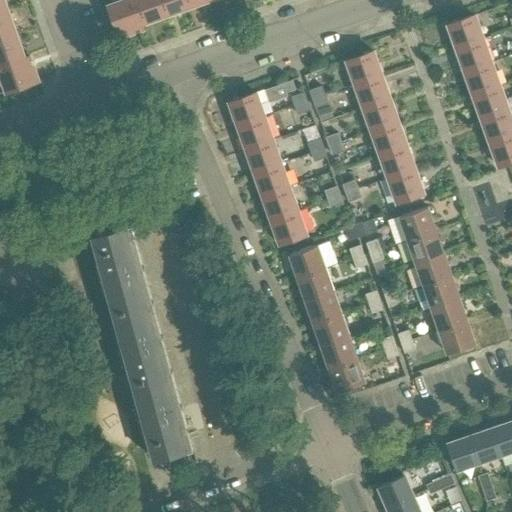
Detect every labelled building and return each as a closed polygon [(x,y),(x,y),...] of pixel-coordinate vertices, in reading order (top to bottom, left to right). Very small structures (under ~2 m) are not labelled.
[(0,0),(0,14),(8,11),(4,0),(0,0)] [(119,36),(143,28),(133,0),(123,0),(109,5),(119,36)] [(142,22),(164,15),(159,0),(133,0),(143,28),(144,28),(142,22)] [(159,0),(164,15),(187,6),(185,0),(159,0)] [(0,40),(17,35),(8,11),(0,14),(0,40)] [(474,15),(449,24),(453,36),(449,37),(453,47),(456,45),(457,48),(483,39),(474,15)] [(17,35),(0,40),(0,66),(30,56),(25,58),(17,35)] [(465,72),(491,62),(483,39),(457,48),(465,72)] [(372,51),(347,60),(356,83),(381,74),(380,73),(384,71),(381,62),(381,61),(377,63),(372,51)] [(30,56),(0,66),(0,70),(7,92),(38,81),(30,56)] [(491,62),(465,72),(474,95),(500,86),(491,62)] [(364,107),(389,98),(381,74),(356,83),(364,107)] [(287,95),(286,91),(296,88),(293,80),(266,90),(270,101),(287,95)] [(313,99),(325,94),(322,86),(310,90),(313,99)] [(482,118),(508,109),(500,86),(474,95),(482,118)] [(237,122),(238,125),(265,116),(256,92),(230,102),(234,114),(231,115),(234,123),(237,122)] [(295,105),(307,101),(304,92),(292,97),(295,105)] [(325,94),(313,99),(316,107),(328,103),(325,94)] [(389,98),(364,107),(372,130),(397,121),(389,98)] [(307,101),(295,105),(298,113),(310,109),(307,101)] [(511,119),(508,109),(482,118),(490,142),(511,133),(511,119)] [(246,148),(273,139),(265,116),(238,125),(246,148)] [(381,154),(406,145),(397,121),(372,130),(381,154)] [(330,145),(342,141),(339,132),(327,137),(330,145)] [(511,133),(490,142),(494,153),(491,154),(494,164),(498,162),(499,166),(511,160),(511,133)] [(273,139),(246,148),(255,171),(281,162),(273,139)] [(312,152),(324,147),(321,139),(309,143),(312,152)] [(342,141),(330,145),(333,154),(345,150),(342,141)] [(406,145),(381,154),(389,177),(414,168),(406,145)] [(324,147),(312,152),(315,160),(327,156),(324,147)] [(263,195),(290,186),(281,162),(255,171),(263,195)] [(414,168),(389,177),(398,201),(423,192),(414,168)] [(347,192),(359,188),(356,179),(343,184),(347,192)] [(290,186),(263,195),(271,218),(298,209),(290,186)] [(329,198),(341,194),(338,186),(326,190),(329,198)] [(359,188),(347,192),(350,200),(362,196),(359,188)] [(341,194),(329,198),(332,207),(344,203),(341,194)] [(407,238),(436,228),(428,205),(399,215),(407,238)] [(276,240),(279,239),(280,243),(306,234),(298,209),(271,218),(276,231),(273,232),(276,240)] [(0,248),(12,245),(0,211),(0,248)] [(358,223),(362,236),(376,231),(372,219),(358,223)] [(154,459),(183,451),(193,448),(132,223),(92,234),(154,459)] [(362,236),(358,223),(344,228),(349,240),(362,236)] [(415,261),(444,251),(436,228),(407,238),(415,261)] [(370,252),(381,248),(377,238),(366,242),(370,252)] [(297,277),(326,267),(318,243),(289,253),(297,277)] [(353,257),(364,254),(361,244),(349,248),(353,257)] [(373,261),(382,258),(384,258),(381,248),(370,252),(373,261)] [(444,251),(415,261),(423,284),(452,274),(444,251)] [(364,254),(353,257),(356,267),(367,263),(364,254)] [(303,300),(334,289),(326,267),(297,277),(301,289),(299,290),(303,300)] [(431,307),(460,297),(452,274),(423,284),(431,307)] [(385,297),(396,293),(393,283),(382,287),(385,297)] [(334,289),(303,300),(306,311),(309,310),(313,322),(342,312),(334,289)] [(369,303),(380,299),(376,289),(365,293),(369,303)] [(396,293),(385,297),(389,307),(400,303),(396,293)] [(460,297),(431,307),(439,329),(468,319),(460,297)] [(380,299),(369,303),(372,313),(383,309),(380,299)] [(321,345),(350,335),(342,312),(313,322),(321,345)] [(468,319),(439,329),(447,352),(462,347),(463,350),(473,347),(472,344),(476,343),(468,319)] [(401,342),(412,339),(409,329),(398,333),(401,342)] [(350,335),(321,345),(329,367),(358,357),(350,335)] [(384,348),(395,344),(392,335),(381,338),(384,348)] [(412,339),(401,342),(405,352),(416,348),(412,339)] [(395,344),(384,348),(388,358),(399,354),(395,344)] [(358,357),(329,367),(337,391),(341,389),(342,392),(352,388),(351,386),(366,381),(358,357)] [(500,454),(511,449),(511,419),(505,422),(491,427),(500,454)] [(469,435),(478,461),(500,454),(491,427),(478,432),(469,435)] [(469,435),(447,442),(456,469),(478,461),(469,435)] [(478,475),(483,488),(492,485),(488,472),(478,475)] [(404,473),(378,485),(388,507),(414,495),(404,473)] [(438,479),(442,488),(454,483),(450,474),(438,479)] [(430,494),(442,488),(438,479),(426,484),(430,494)] [(492,485),(483,488),(487,501),(497,497),(492,485)] [(421,511),(414,495),(388,507),(390,511),(421,511)]
